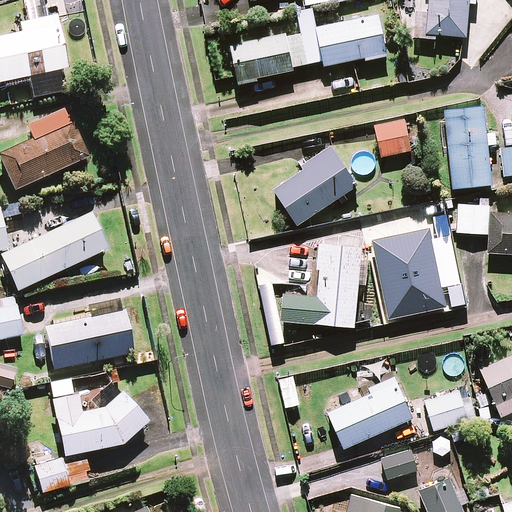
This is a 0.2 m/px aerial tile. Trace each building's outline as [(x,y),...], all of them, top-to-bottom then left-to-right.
[(68,71),(54,0),(24,0),(29,22),(14,25),(17,38),(0,40),(0,86),(30,81),(29,79),(68,71)] [(470,0),(414,0),(411,35),(467,39),(470,0)] [(315,30),(316,54),(322,69),(387,56),(379,17),(315,30)] [(282,37),(227,50),(234,87),(290,74),(282,37)] [(491,187),(484,109),(446,113),(453,190),(491,187)] [(411,152),(404,121),(375,128),(382,159),(411,152)] [(87,160),(70,124),(0,156),(0,160),(15,193),(87,160)] [(357,188),(331,148),(303,167),(305,171),(275,191),(299,227),(357,188)] [(511,176),(511,148),(502,149),(505,178),(511,176)] [(489,207),(459,205),(457,234),(490,236),(489,254),(511,255),(511,214),(489,213),(489,207)] [(392,216),(400,255),(408,254),(412,273),(435,269),(431,249),(449,246),(442,206),(392,216)] [(107,252),(91,217),(2,258),(18,293),(107,252)] [(285,295),(282,322),(355,329),(382,319),(387,259),(361,256),(362,249),(322,245),(317,298),(285,295)] [(0,341),(22,337),(15,300),(0,302),(0,341)] [(133,355),(125,314),(47,329),(55,370),(133,355)] [(511,356),(480,371),(485,381),(474,386),(484,408),(494,403),(501,418),(511,413),(511,356)] [(101,391),(98,374),(75,377),(78,395),(101,391)] [(412,420),(395,381),(370,393),(371,396),(330,415),(345,450),(412,420)] [(73,396),(70,382),(51,385),(53,399),(73,396)] [(148,424),(111,384),(93,401),(95,413),(82,416),(78,398),(53,403),(64,457),(123,446),(148,424)] [(467,421),(457,391),(425,402),(435,431),(467,421)] [(418,472),(412,451),(382,460),(389,480),(418,472)] [(462,511),(449,480),(421,492),(429,511),(462,511)] [(400,511),(401,509),(351,497),(347,511),(400,511)]
